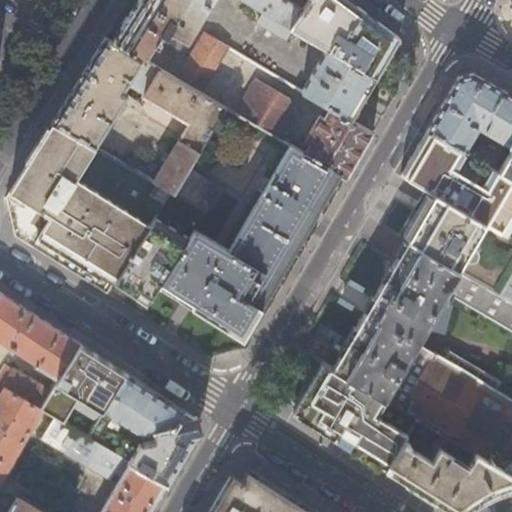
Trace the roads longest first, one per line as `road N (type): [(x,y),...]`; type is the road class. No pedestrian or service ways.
road 1 (residential): [(455,31),(229,407)]
road 2 (residential): [(0,262),(229,407)]
road 3 (residential): [(229,407),(392,511)]
road 4 (residential): [(61,52),(0,158)]
